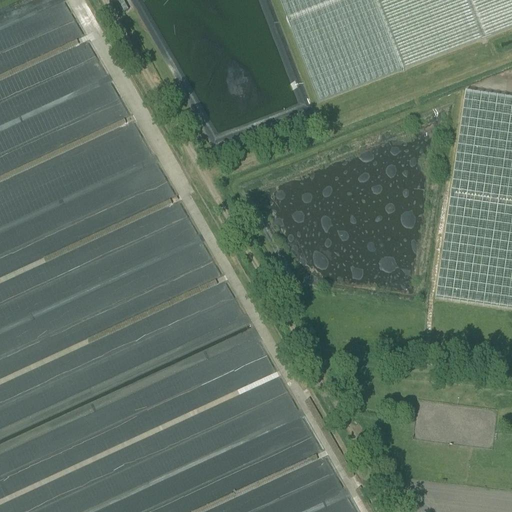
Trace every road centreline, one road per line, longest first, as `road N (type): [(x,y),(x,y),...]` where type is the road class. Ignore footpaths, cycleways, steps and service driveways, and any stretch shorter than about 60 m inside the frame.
road 1 (track): [(102,0),(399,511)]
road 2 (track): [(206,173),(511,54)]
road 3 (track): [(313,367),(511,380)]
